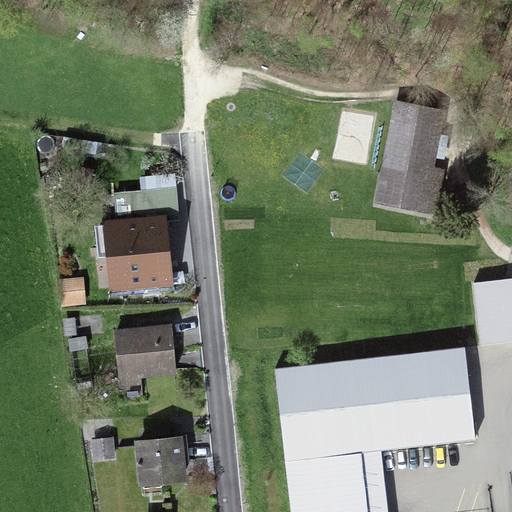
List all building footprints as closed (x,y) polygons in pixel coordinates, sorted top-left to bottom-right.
[(446,112),(395,101),(374,206),(436,218),(441,195),(445,172),(435,170),(437,160),(444,162),(449,137),(442,135),(446,112)] [(114,189),(116,214),(167,209),(168,218),(179,217),(176,183),(114,189)] [(109,287),(184,280),(183,268),(172,268),(168,218),(167,209),(116,214),(102,215),(103,219),(94,220),(97,255),(106,255),(109,287)] [(511,273),(471,278),(479,343),(511,338),(511,273)] [(86,302),(84,274),(58,276),(60,303),(86,302)] [(64,334),(77,333),(75,315),(63,316),(64,334)] [(177,370),(172,319),(114,325),(117,356),(104,357),(106,382),(119,381),(120,385),(123,384),(123,390),(143,388),(141,374),(177,370)] [(88,346),(86,334),(68,336),(70,349),(88,346)] [(381,446),(476,435),(471,393),(465,341),(274,363),(285,457),(381,446)] [(186,459),(189,459),(186,430),(134,436),(139,481),(187,476),(186,459)] [(91,437),(93,458),(116,455),(113,434),(91,437)] [(388,511),(381,446),(285,457),(291,511),(388,511)]
